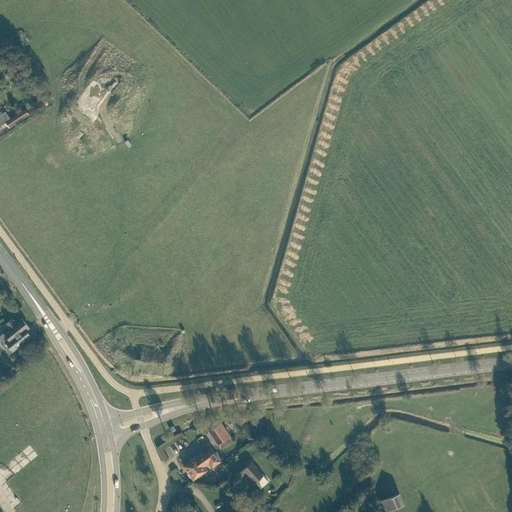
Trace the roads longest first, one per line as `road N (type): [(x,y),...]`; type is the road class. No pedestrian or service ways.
road 1 (tertiary): [(215,398),(511,363)]
road 2 (tertiary): [(105,421),(80,364),(11,269)]
road 3 (tertiary): [(11,269),(94,423)]
